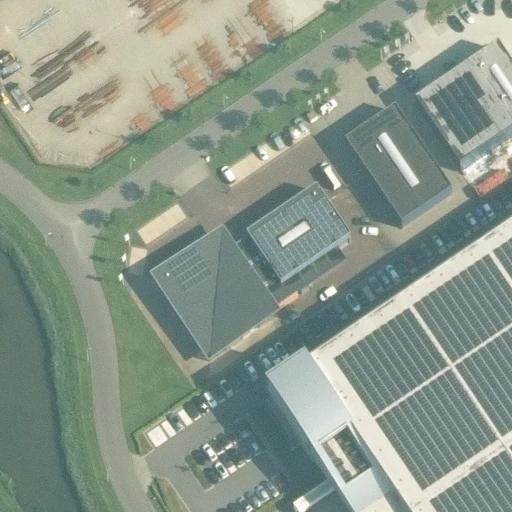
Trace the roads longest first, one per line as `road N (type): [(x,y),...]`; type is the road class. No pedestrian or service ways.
road 1 (unclassified): [(59,230),(404,0)]
road 2 (unclassified): [(59,230),(88,281),(113,459),(137,511)]
